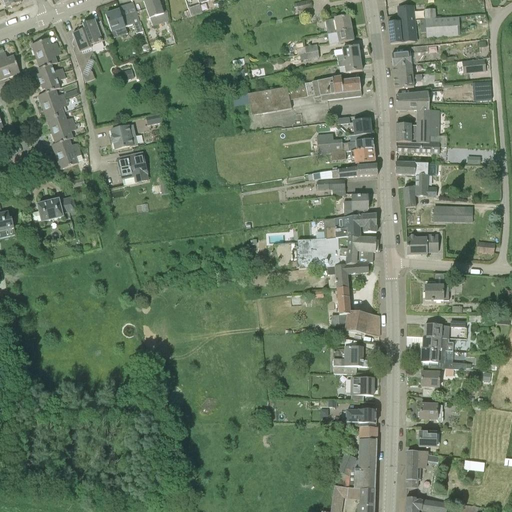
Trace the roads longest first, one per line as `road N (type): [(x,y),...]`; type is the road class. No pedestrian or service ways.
road 1 (unclassified): [(511,7),(493,35),(506,203),(497,270)]
road 2 (tertiary): [(389,263),(385,107),(369,0)]
road 3 (tertiary): [(388,511),(389,263)]
road 4 (residential): [(109,194),(57,11)]
